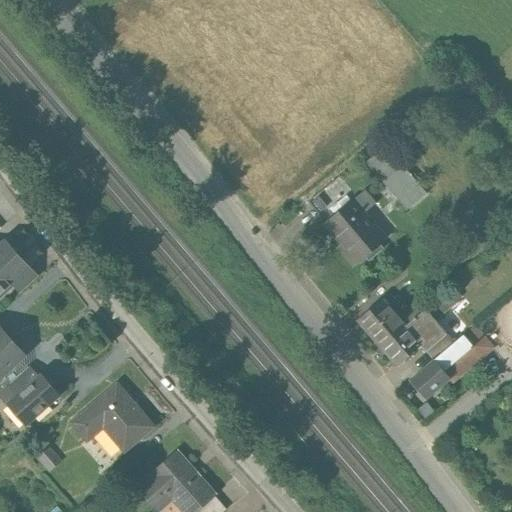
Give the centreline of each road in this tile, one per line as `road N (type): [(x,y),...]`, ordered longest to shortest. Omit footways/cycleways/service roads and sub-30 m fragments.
road 1 (residential): [(414,445),(187,152),(54,0)]
road 2 (residential): [(294,511),(202,412),(0,160)]
road 3 (residential): [(511,367),(414,445)]
